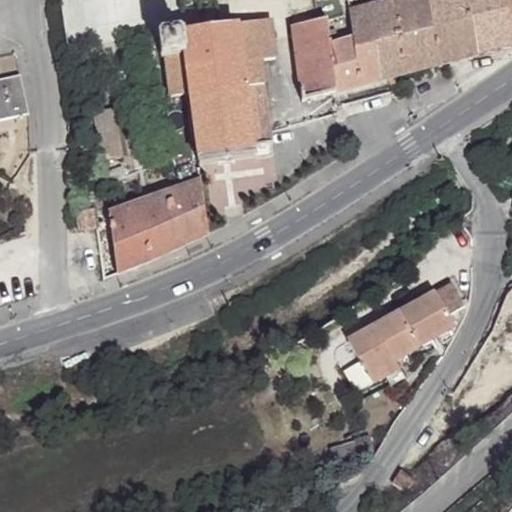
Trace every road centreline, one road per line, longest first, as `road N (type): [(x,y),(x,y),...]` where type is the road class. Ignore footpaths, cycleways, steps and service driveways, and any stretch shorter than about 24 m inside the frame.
road 1 (residential): [(349,511),(453,357),(484,294),(491,229),(482,191),(439,125)]
road 2 (secondary): [(53,326),(258,244),(439,125)]
road 3 (residential): [(53,326),(52,153),(32,32)]
road 4 (residential): [(415,511),(511,426)]
